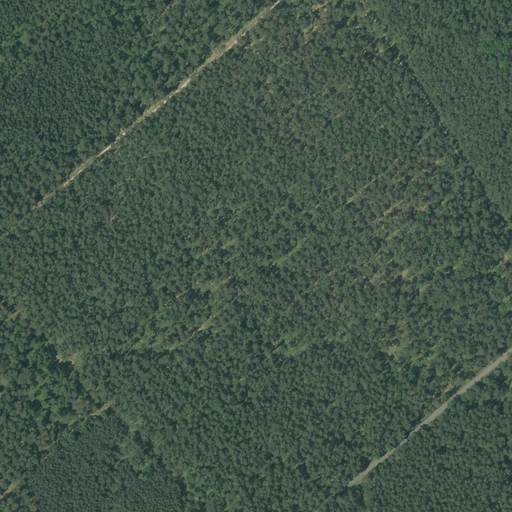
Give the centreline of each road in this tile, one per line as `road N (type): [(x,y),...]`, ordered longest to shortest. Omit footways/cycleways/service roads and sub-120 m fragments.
road 1 (unknown): [(0,243),(274,5)]
road 2 (unknown): [(511,241),(358,0)]
road 3 (unclassified): [(316,511),(511,349)]
